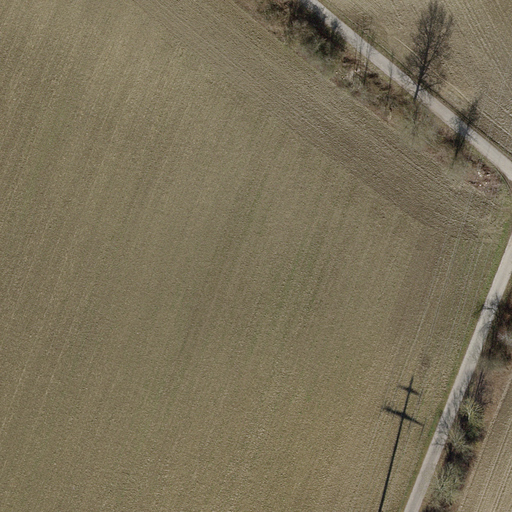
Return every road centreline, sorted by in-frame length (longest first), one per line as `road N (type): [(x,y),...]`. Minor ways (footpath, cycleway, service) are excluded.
road 1 (track): [(511,226),(404,511)]
road 2 (track): [(310,0),(511,174)]
